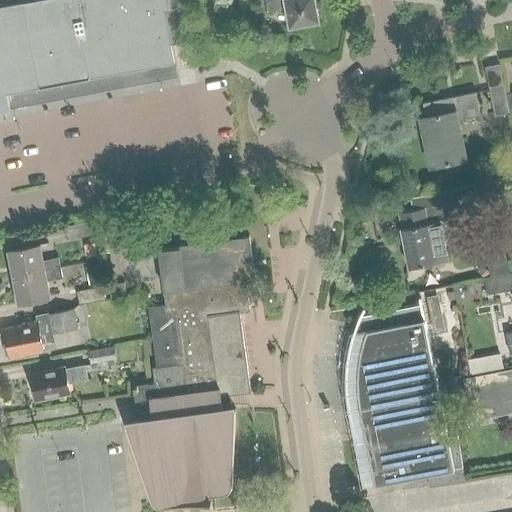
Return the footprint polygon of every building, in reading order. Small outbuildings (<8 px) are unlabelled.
[(0,0),(0,103),(124,79),(126,85),(143,82),(142,75),(176,69),(171,42),(187,39),(179,0),(0,0)] [(265,0),(268,11),(286,8),(289,27),(319,22),(314,0),(265,0)] [(488,82),(501,80),(500,63),(486,64),(488,82)] [(505,86),(489,89),(495,116),(511,113),(505,86)] [(476,92),(424,102),(427,117),(422,118),(431,166),(466,159),(458,120),(481,115),(476,92)] [(401,228),(409,268),(447,260),(440,221),(449,220),(447,210),(459,207),(455,190),(433,194),(436,207),(400,214),(402,228),(401,228)] [(90,222),(65,227),(67,239),(92,234),(90,222)] [(149,306),(154,348),(156,366),(244,355),(238,309),(249,309),(246,280),(255,279),(249,236),(159,248),(167,304),(149,306)] [(9,252),(14,278),(60,269),(58,259),(43,262),(40,246),(9,252)] [(487,259),(490,276),(509,272),(506,255),(487,259)] [(102,283),(99,265),(86,267),(89,286),(102,283)] [(484,277),(489,271),(483,266),(478,272),(484,277)] [(60,269),(14,278),(18,303),(49,297),(47,282),(62,280),(60,269)] [(511,271),(509,272),(490,276),(484,277),(487,294),(511,289),(511,330),(505,332),(509,353),(511,352),(511,271)] [(108,285),(111,298),(126,295),(124,282),(108,285)] [(102,287),(76,291),(79,305),(105,300),(102,287)] [(432,332),(445,329),(438,292),(424,294),(432,332)] [(419,297),(420,303),(362,314),(365,308),(364,308),(362,313),(359,317),(357,322),(355,327),(354,332),(352,337),(351,342),(350,347),(349,352),(348,357),(347,362),(347,367),(346,373),(346,378),(346,383),(347,388),(347,393),(348,398),(348,404),(354,435),(365,433),(372,467),(370,467),(373,486),(383,484),(383,482),(427,474),(430,487),(465,480),(457,435),(448,437),(439,390),(438,390),(420,297),(419,297)] [(4,330),(7,345),(3,346),(6,357),(9,357),(9,358),(30,355),(30,356),(43,353),(41,345),(54,343),(52,333),(75,328),(72,312),(36,318),(37,322),(20,326),(20,327),(4,330)] [(116,359),(115,355),(113,347),(88,351),(90,363),(116,359)] [(471,374),(503,367),(501,353),(468,360),(471,374)] [(248,390),(244,355),(156,366),(152,367),(154,383),(134,386),(138,420),(126,424),(149,494),(152,501),(159,505),(167,505),(210,499),(209,494),(223,492),(228,490),(231,486),(232,481),(235,408),(221,407),(219,394),(248,390)] [(54,371),(31,375),(35,399),(69,393),(67,384),(87,380),(84,367),(65,370),(64,367),(54,369),(54,371)] [(495,374),(463,380),(471,419),(494,414),(491,399),(499,397),(495,374)] [(499,390),(511,388),(511,375),(498,376),(499,390)]
